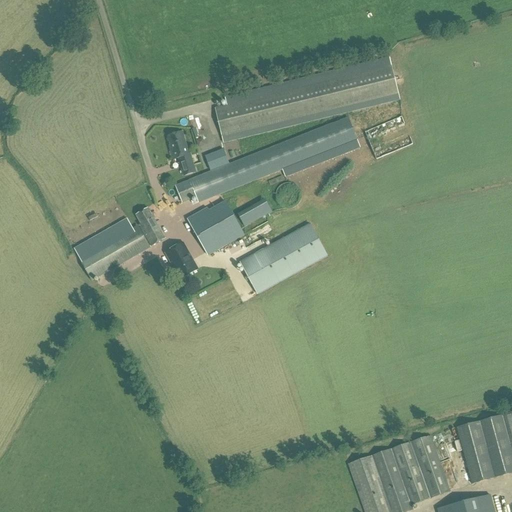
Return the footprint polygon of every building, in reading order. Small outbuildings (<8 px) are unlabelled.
[(392,66),(216,109),(223,137),(399,95),(392,66)] [(211,172),(176,186),(183,204),(196,198),(198,204),(359,140),(350,117),(230,164),(211,172)] [(183,133),(169,137),(173,151),(172,152),(175,160),(180,159),(185,177),(197,173),(189,149),(188,149),(183,133)] [(224,149),(205,157),(211,172),(230,164),(224,149)] [(211,207),(208,208),(226,240),(243,231),(225,200),(212,207),(211,207)] [(266,201),(239,217),(245,229),(274,214),(266,201)] [(148,208),(137,215),(154,245),(168,237),(156,218),(154,218),(148,208)] [(208,208),(187,219),(206,252),(226,240),(208,208)] [(267,223),(228,240),(234,253),(273,236),(267,223)] [(311,226),(242,263),(259,296),(329,258),(311,226)] [(138,227),(81,260),(93,281),(150,248),(138,227)] [(184,243),(165,254),(180,280),(199,269),(184,243)] [(511,414),(457,429),(473,485),(511,474),(511,414)] [(432,436),(349,465),(365,511),(406,511),(413,510),(412,505),(451,491),(432,436)] [(437,511),(494,511),(491,496),(476,500),(437,510),(437,511)]
